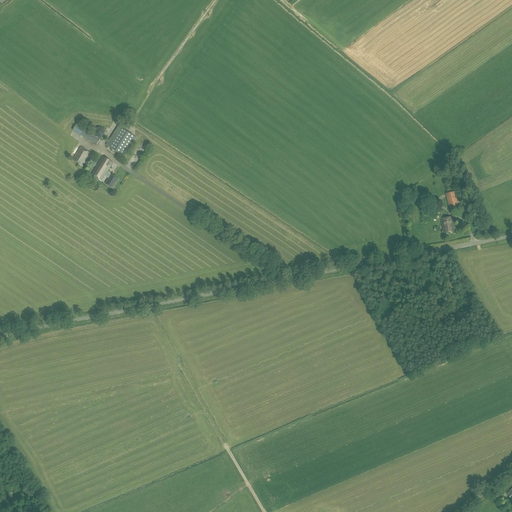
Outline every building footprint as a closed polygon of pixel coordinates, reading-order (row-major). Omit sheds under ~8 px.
[(94,142),(97,145),(101,139),(92,133),(93,132),(78,122),(73,130),(93,143),(94,142)] [(106,145),(124,157),(136,138),(118,126),(106,145)] [(98,137),(101,137),(104,135),(105,131),(103,128),(100,127),(96,128),(95,131),(95,135),(98,137)] [(73,160),(82,166),(91,153),(81,147),(73,160)] [(110,187),(113,189),(120,179),(117,177),(111,174),(107,172),(113,163),(103,156),(91,175),(101,181),(105,176),(109,178),(105,184),(110,187)] [(446,194),(449,208),(463,205),(461,197),(457,198),(455,191),(446,194)] [(441,219),(444,234),(455,232),(452,217),(441,219)]
